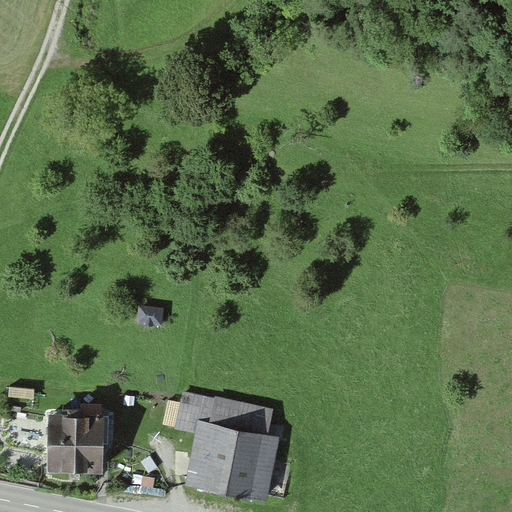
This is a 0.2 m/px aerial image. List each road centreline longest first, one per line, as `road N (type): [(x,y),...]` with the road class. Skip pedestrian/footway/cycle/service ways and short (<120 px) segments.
road 1 (track): [(229,0),(148,55),(42,65)]
road 2 (track): [(64,0),(0,156)]
